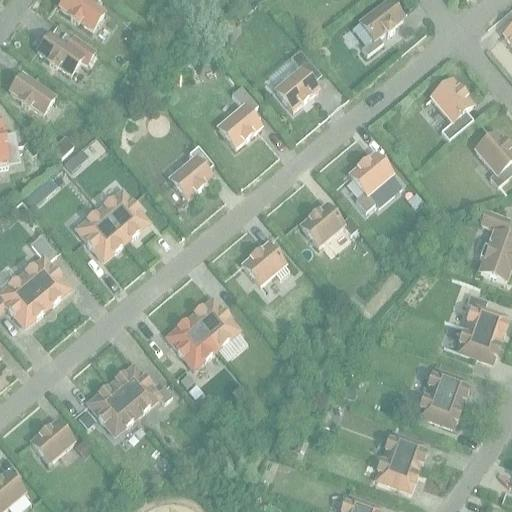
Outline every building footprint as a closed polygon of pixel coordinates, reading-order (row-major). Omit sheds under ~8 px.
[(79,25),(92,34),(104,18),(78,0),(66,0),(59,11),(71,20),(70,22),(78,27),(79,25)] [(254,0),(238,0),(236,3),(247,16),(259,5),(254,0)] [(381,48),(377,43),(384,37),(387,40),(394,34),(392,31),(402,23),(388,5),(360,27),(372,43),(359,53),(365,60),(381,48)] [(511,32),(503,39),(511,48),(510,48),(511,50),(511,32)] [(58,70),(70,79),(81,64),(82,62),(66,51),(49,39),(38,56),(50,65),(48,67),(56,72),(58,70)] [(73,41),(66,51),(83,62),(82,62),(81,64),(86,68),(95,56),(73,41)] [(300,74),(275,95),(292,115),(301,108),(309,102),(317,94),(307,81),(316,73),(300,54),(290,62),(300,74)] [(30,110),(42,119),(54,103),(21,79),(9,96),(22,105),(20,107),(28,112),(30,110)] [(451,85),(431,102),(452,127),(440,137),(448,147),(467,130),(459,121),(472,110),(465,101),(459,94),(451,85)] [(260,132),(248,118),(257,110),(241,91),(231,99),(242,112),(218,132),(235,153),(244,146),(251,139),(260,132)] [(503,146),(495,137),(475,155),(494,177),(489,182),(497,192),(508,182),(502,175),(511,166),(511,157),(509,154),(503,146)] [(33,139),(22,148),(32,159),(42,149),(33,139)] [(81,151),(72,159),(79,166),(88,158),(81,151)] [(187,204),(212,183),(200,168),(207,162),(197,151),(188,159),(192,165),(170,184),(187,204)] [(374,208),(367,200),(392,179),(374,159),(366,166),(358,172),(349,180),(364,197),(355,204),(365,216),(374,208)] [(37,190),(27,199),(35,209),(45,200),(37,190)] [(99,215),(125,246),(130,242),(131,243),(138,237),(137,236),(148,227),(138,216),(139,215),(133,208),(132,209),(122,197),(111,206),(111,205),(104,210),(104,211),(99,215)] [(349,220),(340,227),(326,210),(317,217),(309,223),(301,231),(318,251),(342,231),(350,240),(359,232),(349,220)] [(120,250),(125,246),(99,215),(94,220),(94,219),(87,225),(88,225),(77,234),(87,246),(86,247),(92,254),(93,253),(103,265),(113,256),(114,257),(121,251),(120,250)] [(509,225),(485,215),(481,228),(495,233),(489,250),(484,248),(479,261),(484,263),(484,264),(480,277),(505,286),(509,275),(511,276),(511,243),(502,240),(503,236),(504,237),(509,225)] [(53,275),(47,267),(56,260),(40,240),(31,248),(43,263),(33,272),(32,271),(25,277),(26,278),(21,282),(47,312),(52,308),(52,309),(59,303),(59,302),(69,294),(59,282),(60,281),(54,274),(53,275)] [(242,270),(259,291),(275,278),(279,283),(288,276),(284,270),(285,269),(267,249),(258,256),(251,262),(251,263),(242,270)] [(42,317),(47,312),(21,282),(16,286),(15,285),(8,291),(9,292),(0,299),(0,313),(5,309),(8,312),(7,313),(13,320),(14,319),(24,331),(35,323),(42,318),(42,317)] [(466,333),(499,345),(501,339),(503,340),(507,330),(505,329),(507,322),(484,313),(487,306),(469,299),(466,308),(474,311),(472,317),(470,316),(466,326),(469,327),(466,333)] [(190,323),(215,354),(220,350),(221,351),(228,345),(227,344),(238,335),(228,323),(229,323),(223,316),(222,316),(212,305),(202,313),(201,313),(194,318),(195,319),(190,323)] [(210,358),(215,354),(190,323),(185,328),(184,327),(177,333),(178,333),(167,342),(177,354),(176,355),(182,362),(183,361),(193,373),(204,364),(204,365),(211,359),(210,358)] [(497,351),(499,345),(466,333),(464,339),(462,338),(458,348),(461,349),(458,356),(491,367),(493,361),(496,361),(499,351),(497,351)] [(372,364),(362,359),(357,370),(368,374),(372,364)] [(111,390),(136,420),(141,416),(142,417),(149,411),(148,410),(158,402),(164,408),(172,401),(163,391),(155,397),(149,390),(150,389),(144,382),(143,383),(133,371),(123,380),(122,379),(115,385),(116,385),(111,390)] [(427,398),(460,409),(462,403),(464,404),(468,394),(466,394),(468,387),(436,375),(433,382),(431,381),(427,391),(430,392),(427,398)] [(186,378),(179,384),(186,392),(193,385),(186,378)] [(132,425),(136,420),(111,390),(106,394),(105,393),(98,399),(99,400),(88,408),(98,420),(97,421),(103,428),(104,427),(114,439),(125,430),(125,431),(132,425)] [(347,390),(343,401),(353,404),(357,393),(347,390)] [(458,415),(460,409),(427,398),(425,403),(423,402),(419,412),(422,413),(419,420),(452,432),(454,425),(457,426),(460,416),(458,415)] [(40,440),(31,447),(48,468),(73,447),(56,426),(47,434),(40,440)] [(385,461),(417,473),(419,467),(422,468),(425,458),(423,457),(426,451),(393,439),(390,446),(388,445),(384,455),(387,456),(385,461)] [(415,479),(417,473),(385,461),(383,467),(380,466),(376,476),(379,477),(376,484),(409,496),(411,489),(414,490),(417,480),(415,479)] [(0,511),(6,511),(24,497),(7,477),(0,482),(0,511)] [(259,481),(257,487),(265,491),(268,484),(259,481)] [(247,504),(257,508),(260,501),(250,496),(247,504)] [(376,511),(349,502),(346,509),(344,508),(342,511),(376,511)]
